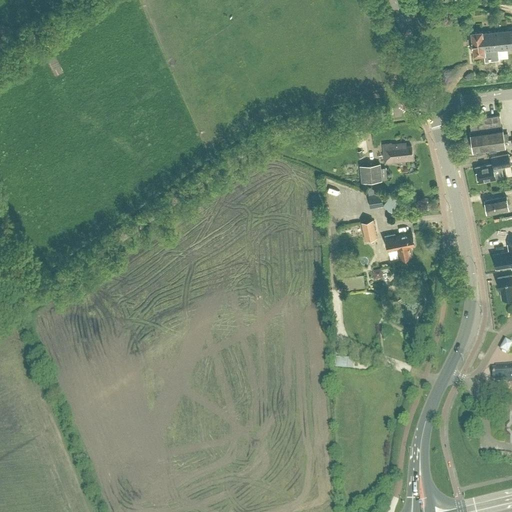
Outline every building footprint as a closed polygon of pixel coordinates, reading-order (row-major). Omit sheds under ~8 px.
[(511,47),(511,28),(482,32),(482,30),(471,31),(473,55),(485,54),(484,50),(511,47)] [(471,149),(473,150),(474,151),(505,147),(504,140),(507,139),(508,133),(503,134),(502,126),(501,126),(499,114),(469,119),(471,130),(470,130),(472,140),(472,144),(471,146),(471,149)] [(383,143),(385,163),(400,161),(414,159),(412,144),(407,145),(407,141),(395,143),(395,142),(383,143)] [(476,166),(479,181),(497,177),(495,168),(511,164),(508,153),(492,156),(493,162),(476,166)] [(362,182),(382,179),(380,162),(360,164),(362,182)] [(372,193),(370,193),(371,205),(384,204),(382,191),(371,185),(372,193)] [(391,193),(384,203),(392,209),(399,200),(391,193)] [(508,204),(508,199),(507,195),(485,199),(486,205),(485,206),(485,210),(487,210),(487,213),(509,209),(508,204)] [(401,199),(398,205),(406,209),(409,203),(401,199)] [(366,238),(377,236),(373,218),(362,220),(366,238)] [(400,256),(401,256),(402,257),(407,256),(408,255),(412,254),(410,244),(415,243),(412,231),(396,234),(395,232),(385,233),(388,248),(398,247),(400,256)] [(511,243),(509,244),(510,251),(494,253),(496,267),(511,265),(511,268),(511,267),(511,243)] [(374,271),(375,280),(387,280),(386,270),(374,271)] [(363,273),(342,276),(344,289),(365,286),(363,273)] [(511,274),(498,277),(500,289),(502,298),(511,296),(511,274)] [(511,345),(506,343),(501,352),(508,356),(511,348),(511,345)] [(511,366),(496,367),(496,371),(493,371),(494,381),(496,381),(496,383),(509,382),(509,384),(511,383),(511,366)]
